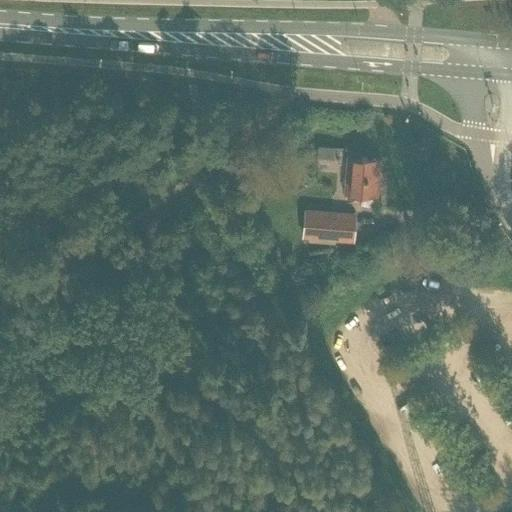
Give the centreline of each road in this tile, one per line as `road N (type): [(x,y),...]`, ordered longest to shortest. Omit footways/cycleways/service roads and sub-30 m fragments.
road 1 (track): [(320,511),(262,438),(183,379),(165,375),(71,394),(0,437)]
road 2 (primary): [(491,62),(413,33),(343,30),(244,42)]
road 3 (primary): [(244,42),(345,63),(491,62)]
road 4 (primary): [(244,42),(0,26)]
